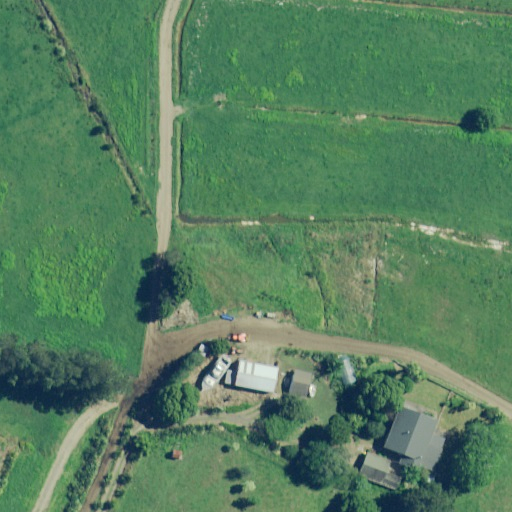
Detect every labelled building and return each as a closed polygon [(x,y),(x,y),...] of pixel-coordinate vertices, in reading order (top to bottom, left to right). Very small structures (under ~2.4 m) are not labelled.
[(354,383),(347,361),(335,365),(343,387),(354,383)] [(276,369),(238,362),(234,387),(272,393),(276,369)] [(310,375),(295,372),(287,405),(302,409),(310,375)] [(435,423),(398,409),(382,448),(415,461),(414,466),(432,473),(441,450),(427,445),(435,423)] [(389,462),(367,454),(358,477),(395,491),(399,480),(384,474),(389,462)]
